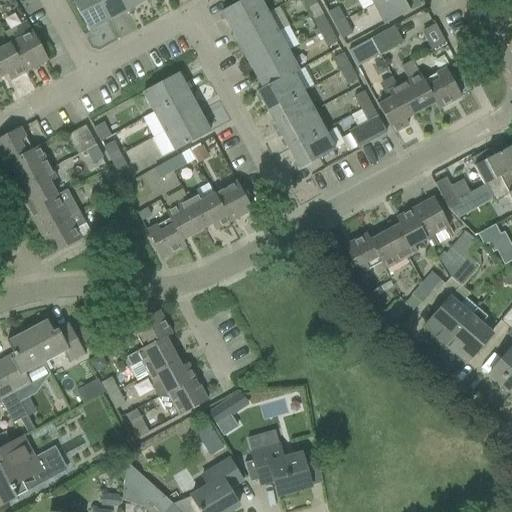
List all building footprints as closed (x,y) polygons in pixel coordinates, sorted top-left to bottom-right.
[(71,0),(88,32),(108,21),(96,0),(71,0)] [(121,0),(96,0),(108,21),(127,11),(121,0)] [(121,0),(127,11),(146,1),(145,0),(121,0)] [(259,0),(244,0),(221,13),(232,32),(266,13),(259,0)] [(301,0),(307,10),(316,5),(313,0),(301,0)] [(382,0),(373,5),(384,25),(401,16),(419,6),(415,0),(382,0)] [(328,13),(335,26),(345,20),(338,7),(328,13)] [(266,13),(232,32),(242,52),(277,33),(266,13)] [(322,15),(312,20),(320,34),(329,29),(322,15)] [(345,20),(335,26),(342,39),(352,34),(345,20)] [(371,40),(380,55),(402,43),(394,27),(371,40)] [(329,29),(320,34),(327,48),(337,43),(329,29)] [(9,43),(25,73),(47,61),(31,31),(9,43)] [(277,33),(242,52),(252,70),(287,52),(277,33)] [(371,40),(357,47),(365,63),(380,55),(371,40)] [(0,76),(0,78),(7,74),(10,81),(25,73),(9,43),(0,47),(0,76)] [(287,52),(252,70),(263,89),(257,92),(257,93),(298,71),(287,52)] [(343,54),(333,60),(340,72),(350,67),(343,54)] [(397,88),(412,115),(434,104),(423,82),(412,61),(401,67),(409,81),(397,88)] [(350,67),(340,72),(348,86),(357,81),(350,67)] [(434,104),(437,110),(460,97),(445,70),(423,82),(434,104)] [(298,71),(257,93),(268,112),(303,93),(293,75),(298,72),(298,71)] [(143,93),(154,114),(189,95),(178,74),(143,93)] [(383,116),(393,134),(408,126),(404,120),(412,115),(397,88),(392,78),(379,84),(388,101),(378,106),(383,116)] [(364,91),(353,97),(357,105),(361,111),(372,105),(364,91)] [(303,93),(268,112),(278,131),(313,112),(303,93)] [(198,113),(189,95),(154,114),(164,132),(198,113)] [(368,123),(349,133),(357,149),(386,134),(377,118),(378,118),(372,105),(361,111),(368,123)] [(313,112),(278,131),(288,150),(323,131),(313,112)] [(175,151),(209,133),(198,113),(164,132),(175,151)] [(93,128),(100,142),(110,136),(103,123),(93,128)] [(67,136),(78,155),(85,151),(95,146),(85,126),(67,136)] [(20,128),(0,138),(0,159),(4,167),(10,163),(10,162),(32,150),(20,128)] [(323,131),(289,150),(299,169),(344,145),(335,129),(325,134),(323,131)] [(118,150),(113,142),(103,147),(111,161),(121,155),(118,150)] [(85,151),(93,164),(102,159),(95,146),(85,151)] [(202,146),(191,152),(197,164),(208,158),(202,146)] [(32,150),(10,162),(10,163),(18,178),(22,185),(51,170),(48,166),(46,162),(38,147),(32,150)] [(478,176),(483,186),(486,185),(491,182),(511,170),(511,151),(510,147),(496,155),(492,147),(469,160),(478,176)] [(118,174),(119,174),(128,169),(121,156),(121,155),(111,161),(118,174)] [(167,162),(173,172),(186,165),(180,155),(167,162)] [(154,169),(160,180),(173,172),(167,162),(154,169)] [(26,193),(20,196),(28,211),(56,196),(50,183),(56,180),(51,170),(22,185),(26,193)] [(507,195),(511,203),(511,170),(491,182),(486,185),(495,202),(507,195)] [(434,184),(449,210),(460,204),(445,178),(434,184)] [(214,196),(229,223),(252,211),(237,183),(214,196)] [(211,225),(215,231),(229,223),(214,196),(211,189),(188,201),(204,229),(211,225)] [(56,196),(28,211),(31,218),(39,232),(78,212),(70,197),(67,190),(56,196)] [(414,209),(430,237),(448,227),(442,216),(433,199),(414,209)] [(166,213),(182,241),(204,229),(188,201),(166,213)] [(150,216),(146,209),(137,213),(141,221),(150,216)] [(394,228),(409,256),(416,253),(412,246),(430,237),(414,209),(396,219),(399,225),(394,228)] [(78,212),(39,232),(52,255),(80,240),(75,230),(85,224),(78,212)] [(147,232),(162,260),(185,247),(182,241),(166,213),(166,214),(169,220),(147,232)] [(494,226),(477,235),(483,246),(487,244),(500,237),(499,235),(494,226)] [(381,264),(384,270),(409,256),(394,228),(370,241),(381,264)] [(438,264),(451,276),(474,252),(479,246),(464,233),(438,264)] [(343,247),(358,275),(376,266),(381,264),(370,241),(366,235),(343,247)] [(451,276),(450,278),(459,286),(461,288),(479,267),(480,256),(474,252),(451,276)] [(411,295),(420,303),(440,280),(432,273),(411,295)] [(424,327),(445,345),(476,309),(455,291),(424,327)] [(511,306),(499,321),(510,330),(511,328),(511,306)] [(445,345),(466,363),(491,335),(480,325),(486,317),(476,309),(445,345)] [(143,349),(143,350),(165,338),(171,335),(159,312),(131,327),(143,349)] [(108,317),(100,322),(106,332),(114,327),(108,317)] [(64,354),(69,364),(85,356),(79,341),(69,323),(53,332),(46,320),(27,331),(45,364),(64,354)] [(25,374),(45,364),(27,331),(6,342),(13,354),(0,360),(0,365),(15,393),(18,392),(31,385),(25,374)] [(122,331),(113,336),(117,344),(126,339),(122,331)] [(130,369),(136,380),(148,373),(149,375),(177,360),(165,338),(143,350),(143,349),(127,358),(132,368),(130,369)] [(511,346),(488,375),(509,393),(511,389),(511,346)] [(177,360),(149,375),(154,385),(160,381),(167,393),(195,379),(187,364),(181,368),(177,360)] [(0,401),(13,423),(24,417),(27,416),(15,394),(15,393),(0,365),(0,401)] [(101,384),(109,397),(118,392),(111,378),(101,384)] [(174,406),(179,416),(207,401),(195,379),(167,393),(158,398),(165,411),(174,406)] [(99,380),(90,385),(97,397),(105,392),(99,380)] [(109,397),(116,410),(125,405),(118,392),(109,397)] [(209,413),(208,413),(216,426),(223,437),(237,427),(231,417),(222,404),(213,410),(209,413)] [(126,416),(138,439),(149,433),(136,410),(126,416)] [(198,429),(206,442),(216,436),(209,423),(198,429)] [(0,506),(5,504),(13,500),(27,492),(22,482),(34,476),(36,480),(54,477),(46,451),(35,457),(24,437),(0,449),(0,448),(0,506)] [(259,480),(260,485),(274,481),(278,496),(310,487),(300,455),(283,459),(280,446),(253,454),(255,461),(244,464),(249,483),(259,480)] [(190,498),(173,505),(181,511),(228,511),(238,506),(228,489),(242,481),(228,458),(199,476),(205,486),(189,495),(190,498)] [(157,491),(147,502),(158,511),(181,511),(173,505),(157,491)] [(101,506),(118,508),(119,496),(102,493),(101,506)]
